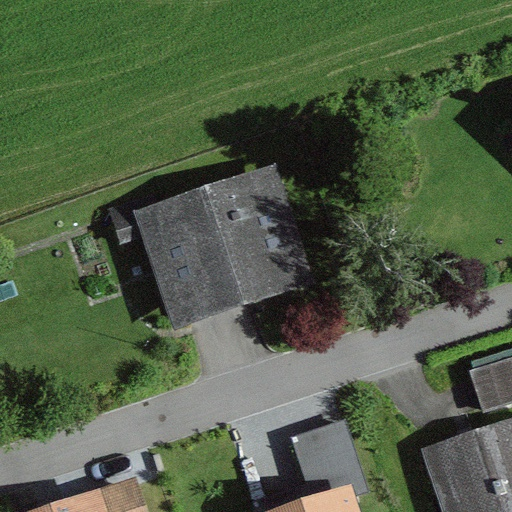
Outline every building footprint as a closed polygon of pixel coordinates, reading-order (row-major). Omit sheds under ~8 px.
[(160,232),(186,309),(290,274),(262,188),(158,222),(151,202),(114,215),(124,244),(160,232)] [(486,411),(496,408),(502,426),(511,423),(511,360),(473,373),(486,411)] [(511,511),(511,423),(502,426),(424,452),(444,511),(511,511)] [(139,511),(132,488),(60,511),(139,511)] [(355,511),(348,488),(274,511),(355,511)]
